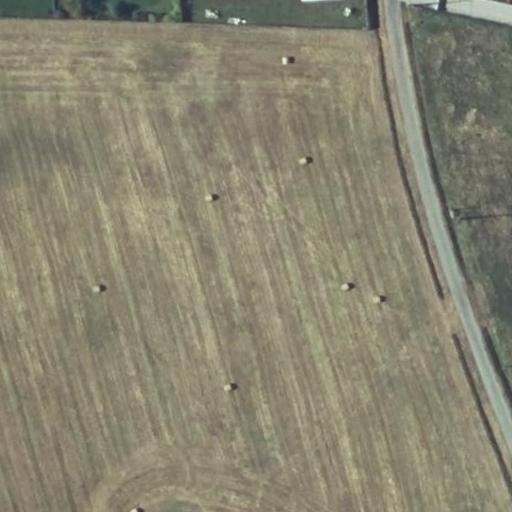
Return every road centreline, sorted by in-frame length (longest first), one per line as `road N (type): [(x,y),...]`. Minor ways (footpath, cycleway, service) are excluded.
road 1 (unclassified): [(511,435),(426,215),(421,180)]
road 2 (residential): [(421,180),(388,0)]
